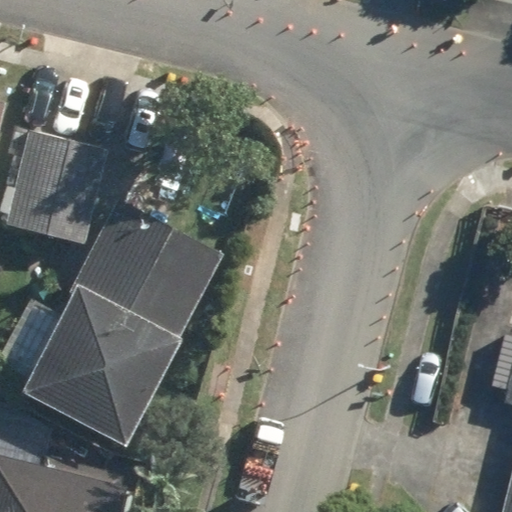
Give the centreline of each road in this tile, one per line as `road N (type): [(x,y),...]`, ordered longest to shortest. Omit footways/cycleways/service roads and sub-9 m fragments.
road 1 (residential): [(378,70),(273,511)]
road 2 (residential): [(378,70),(97,0)]
road 3 (residential): [(511,99),(378,70)]
